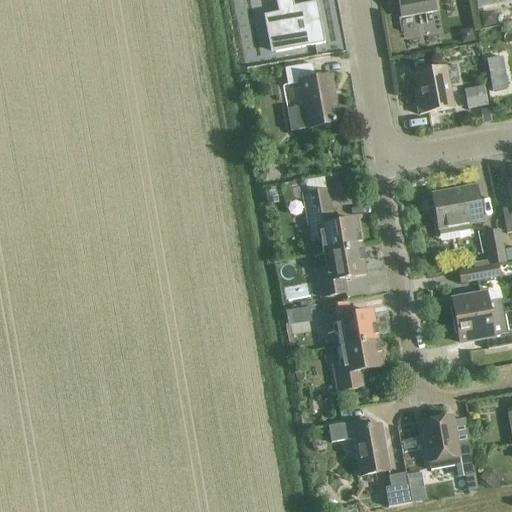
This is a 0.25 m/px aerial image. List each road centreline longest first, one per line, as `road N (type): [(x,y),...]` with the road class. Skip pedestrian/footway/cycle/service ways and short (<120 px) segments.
road 1 (residential): [(511,388),(437,401),(418,391),(393,273),(389,160)]
road 2 (residential): [(389,160),(357,0)]
road 3 (residential): [(511,139),(389,160)]
